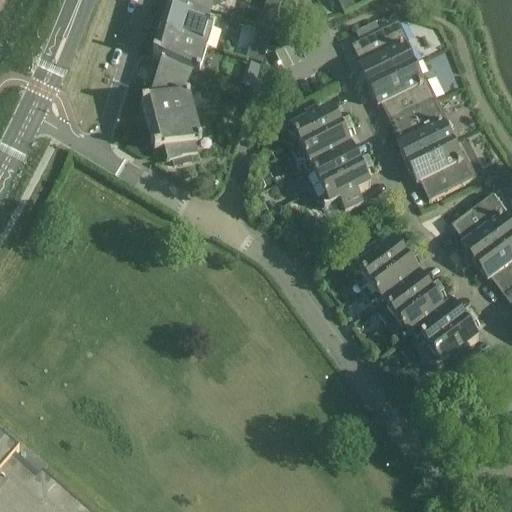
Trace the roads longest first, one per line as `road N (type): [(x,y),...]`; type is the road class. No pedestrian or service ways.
road 1 (residential): [(455,478),(436,479),(423,466),(293,287),(260,252),(218,226)]
road 2 (residential): [(511,352),(406,214),(330,60)]
road 3 (residential): [(218,226),(259,100),(330,60)]
road 4 (residential): [(97,154),(144,0)]
road 5 (residential): [(218,226),(97,154)]
road 6 (secondary): [(29,115),(81,0)]
